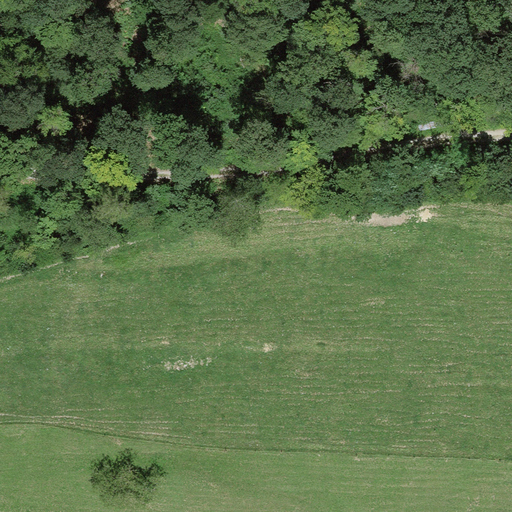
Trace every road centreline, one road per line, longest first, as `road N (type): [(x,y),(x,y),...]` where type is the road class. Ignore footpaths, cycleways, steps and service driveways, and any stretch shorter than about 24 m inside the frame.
road 1 (track): [(0,172),(302,165),(423,143),(511,138)]
road 2 (track): [(302,165),(65,260),(0,277)]
